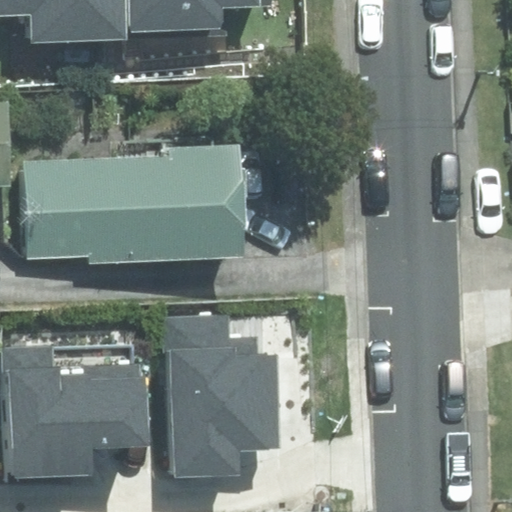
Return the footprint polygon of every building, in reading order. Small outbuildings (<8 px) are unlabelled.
[(0,0),(0,16),(30,15),(31,44),(128,41),(126,0),(0,0)] [(129,0),(131,33),(224,30),(223,9),(272,8),(272,0),(129,0)] [(216,268),(213,160),(8,167),(12,275),(216,268)] [(214,320),(161,321),(166,494),(249,492),(248,454),(279,453),(277,359),(253,359),(253,341),(215,342),(214,320)] [(145,370),(9,371),(9,491),(93,490),(93,447),(146,447),(145,370)]
